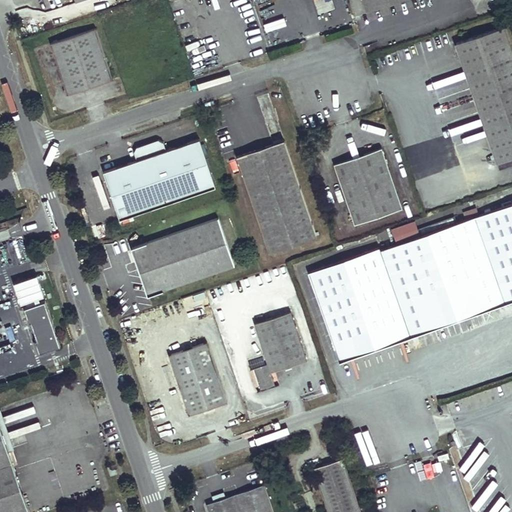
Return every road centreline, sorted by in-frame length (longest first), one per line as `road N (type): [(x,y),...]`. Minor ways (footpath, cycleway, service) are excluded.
road 1 (unclassified): [(32,150),(321,52),(336,96)]
road 2 (unclassified): [(32,150),(142,475)]
road 3 (unclassified): [(142,475),(389,388),(404,437)]
